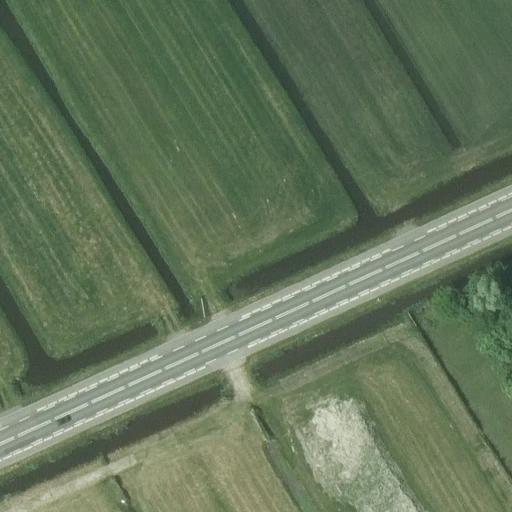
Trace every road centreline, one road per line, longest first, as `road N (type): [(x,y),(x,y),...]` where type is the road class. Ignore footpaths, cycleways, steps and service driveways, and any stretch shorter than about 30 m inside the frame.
road 1 (track): [(511,500),(404,331),(20,511)]
road 2 (secondary): [(0,444),(511,213)]
road 3 (track): [(246,403),(201,285)]
